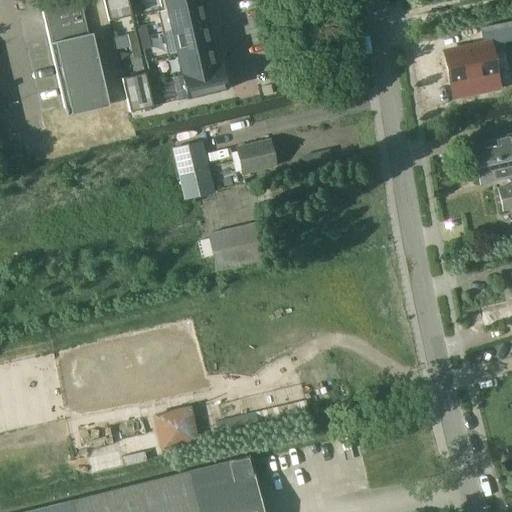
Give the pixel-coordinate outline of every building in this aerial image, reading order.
[(128,0),(103,0),(108,21),(132,16),(128,0)] [(200,0),(161,9),(156,10),(161,33),(206,23),(201,0),(200,0)] [(158,0),(161,9),(200,0),(158,0)] [(80,3),(42,12),(42,13),(47,34),(49,44),(55,42),(71,116),(109,107),(92,34),(88,35),(80,3)] [(206,23),(161,33),(166,57),(177,54),(212,46),(206,23)] [(485,45),(444,53),(450,86),(479,81),(482,93),(500,90),(491,45),(511,41),(511,24),(482,30),(485,45)] [(149,36),(147,26),(139,28),(141,38),(149,36)] [(135,33),(128,35),(131,46),(138,45),(135,33)] [(141,38),(143,47),(151,46),(149,36),(141,38)] [(123,39),(114,41),(115,49),(125,46),(123,39)] [(138,45),(131,46),(133,58),(141,56),(138,45)] [(117,56),(127,54),(125,46),(115,49),(117,56)] [(212,46),(177,54),(182,75),(216,67),(212,46)] [(182,75),(171,78),(176,102),(226,90),(221,66),(216,67),(182,75)] [(157,71),(149,72),(151,82),(159,80),(157,71)] [(145,73),(121,78),(129,112),(153,107),(145,73)] [(151,82),(153,92),(161,90),(159,80),(151,82)] [(511,176),(511,134),(470,144),(480,184),(508,178),(511,176)] [(242,174),(275,166),(269,140),(236,148),(242,174)] [(184,199),(213,192),(201,142),(173,149),(184,199)] [(330,149),(315,153),(318,166),(332,162),(330,149)] [(301,159),(287,162),(290,172),(302,170),(303,169),(301,159)] [(511,176),(508,178),(510,185),(496,188),(501,210),(511,207),(511,176)] [(215,270),(263,259),(255,224),(207,235),(208,239),(197,241),(201,257),(212,255),(215,270)] [(159,443),(196,442),(195,406),(157,407),(159,443)] [(219,437),(258,428),(254,413),(216,422),(219,437)] [(70,501),(72,511),(263,511),(249,456),(188,472),(70,501)]
